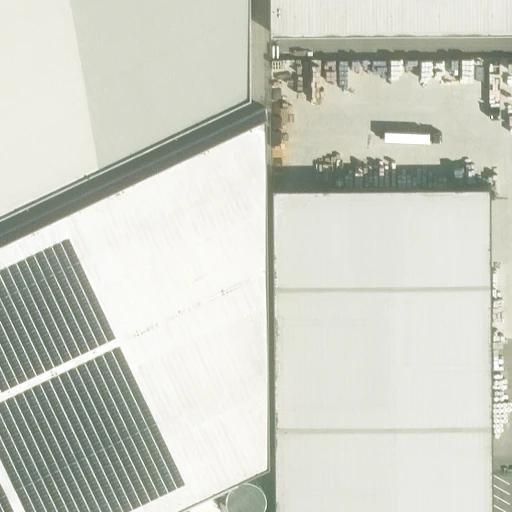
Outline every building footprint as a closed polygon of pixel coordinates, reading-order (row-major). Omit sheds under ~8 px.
[(0,0),(0,209),(250,91),(249,0),(0,0)] [(270,0),(270,32),(511,30),(511,24),(510,24),(509,0),(270,0)] [(266,107),(0,233),(0,511),(153,511),(184,498),(190,511),(223,511),(220,504),(211,485),(261,462),(269,458),(266,107)] [(490,183),(473,183),(473,196),(490,197),(490,183)] [(492,511),(491,280),(273,282),(274,511),(492,511)]
